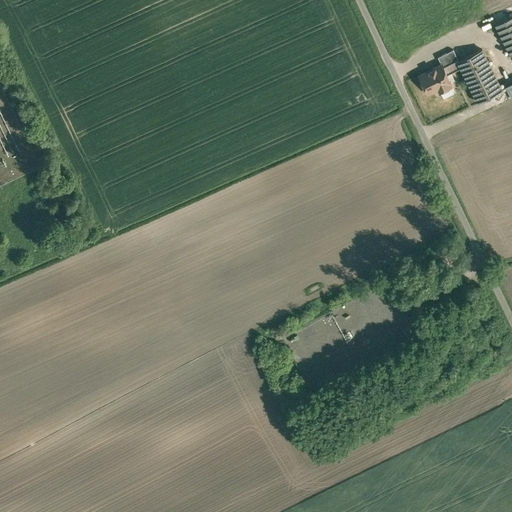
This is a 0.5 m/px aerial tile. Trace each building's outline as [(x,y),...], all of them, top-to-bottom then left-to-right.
[(511,18),(497,25),(511,57),(511,18)] [(484,49),(459,61),(462,66),(479,101),(503,89),(484,49)] [(440,57),(443,63),(448,73),(462,66),(459,61),(454,51),(440,57)] [(443,63),(418,75),(428,95),(453,83),(448,73),(443,63)] [(490,121),(493,126),(502,122),(494,107),(482,113),(487,123),(490,121)]
